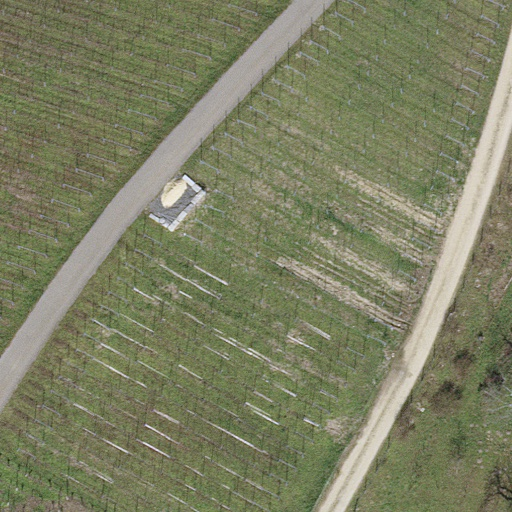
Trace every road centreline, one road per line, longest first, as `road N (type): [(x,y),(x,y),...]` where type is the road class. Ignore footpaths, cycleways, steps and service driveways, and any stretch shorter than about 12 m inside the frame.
road 1 (track): [(0,401),(196,127),(316,0)]
road 2 (track): [(511,136),(456,320),(338,511)]
